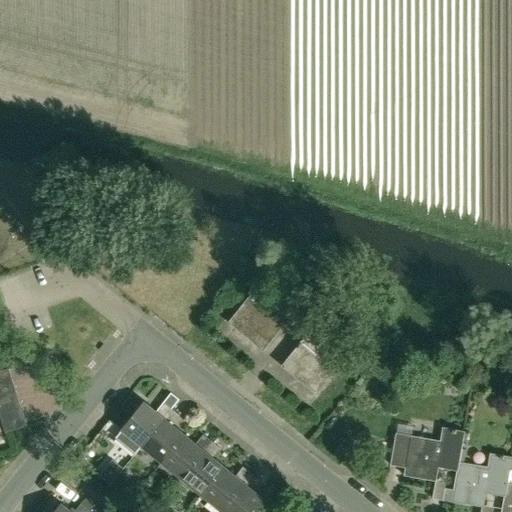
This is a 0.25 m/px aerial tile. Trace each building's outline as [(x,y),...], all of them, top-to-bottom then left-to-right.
[(264,350),(290,317),(255,289),(229,322),(264,350)] [(317,393),(343,361),(309,332),(282,365),(317,393)] [(9,368),(0,370),(0,383),(13,379),(9,368)] [(0,396),(16,391),(13,379),(0,383),(0,396)] [(0,396),(0,408),(20,402),(16,391),(0,396)] [(172,392),(164,402),(172,409),(180,399),(172,392)] [(122,429),(142,446),(172,409),(164,402),(156,411),(145,401),(122,429)] [(24,414),(20,402),(0,408),(0,415),(2,421),(24,414)] [(142,446),(162,462),(185,434),(173,425),(180,415),(172,409),(142,446)] [(6,432),(27,425),(24,414),(2,421),(6,432)] [(465,431),(463,431),(443,427),(441,441),(413,436),(414,427),(398,424),(391,464),(406,467),(405,474),(437,480),(439,466),(457,470),(458,470),(459,462),(462,449),(465,431)] [(162,462),(182,478),(212,441),(204,434),(196,443),(185,434),(162,462)] [(182,478),(202,494),(224,466),(213,457),(220,447),(212,441),(182,478)] [(508,484),(510,469),(511,459),(511,456),(491,453),(488,467),(465,463),(468,450),(462,449),(459,462),(458,470),(457,470),(454,490),(453,501),(484,506),(486,492),(505,495),(505,496),(507,483),(508,484)] [(202,494),(221,510),(252,473),(243,466),(236,475),(224,466),(202,494)] [(511,511),(511,469),(510,469),(508,484),(507,483),(505,496),(505,495),(502,511),(511,511)] [(253,511),(264,499),(253,489),(260,480),(252,473),(221,510),(223,511),(253,511)] [(443,499),(453,501),(454,490),(445,488),(443,499)] [(86,497),(80,503),(90,510),(94,504),(86,497)] [(54,511),(88,511),(90,510),(81,504),(74,511),(71,511),(61,503),(54,511)]
